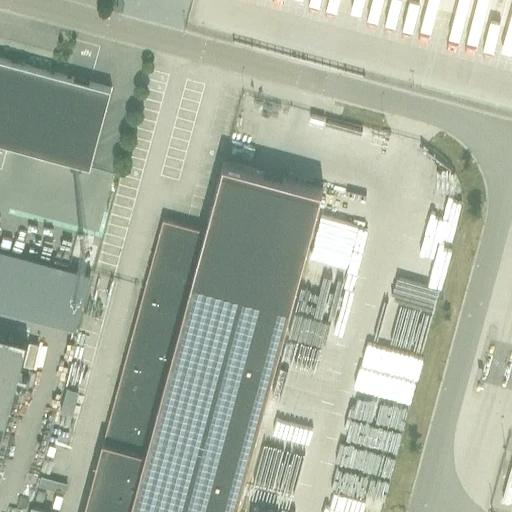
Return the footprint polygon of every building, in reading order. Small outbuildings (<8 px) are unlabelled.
[(111,88),(0,58),(0,142),(90,167),(111,88)] [(225,162),(206,229),(163,218),(84,511),(235,511),(292,303),(323,189),(225,162)] [(0,445),(28,342),(0,334),(0,445)] [(50,366),(56,343),(33,338),(27,361),(50,366)] [(30,498),(27,511),(54,511),(57,504),(30,498)]
